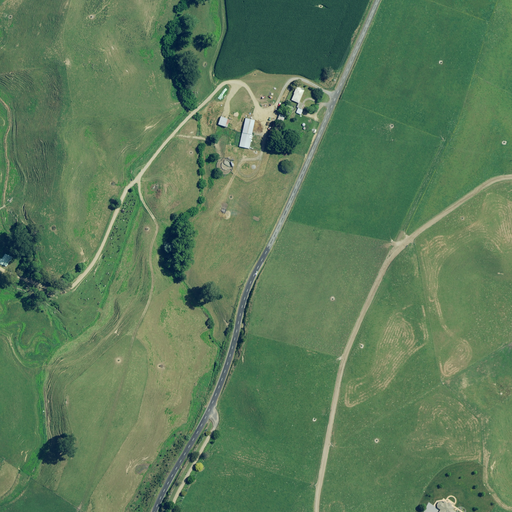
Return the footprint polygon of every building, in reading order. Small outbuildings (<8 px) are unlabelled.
[(303,90),(296,87),(290,100),(298,103),(303,90)] [(304,105),(299,102),(297,107),(297,108),(295,112),(300,114),(304,105)] [(284,116),(279,114),(276,120),(281,123),(284,116)] [(228,119),(220,116),(217,124),(226,127),(228,119)] [(253,120),(243,118),(240,136),(238,146),(248,148),(253,120)] [(439,510),(437,511),(455,511),(451,509),(452,508),(450,506),(450,504),(448,502),(446,503),(443,501),(442,503),(440,502),(437,502),(435,504),(436,507),(439,510)]
